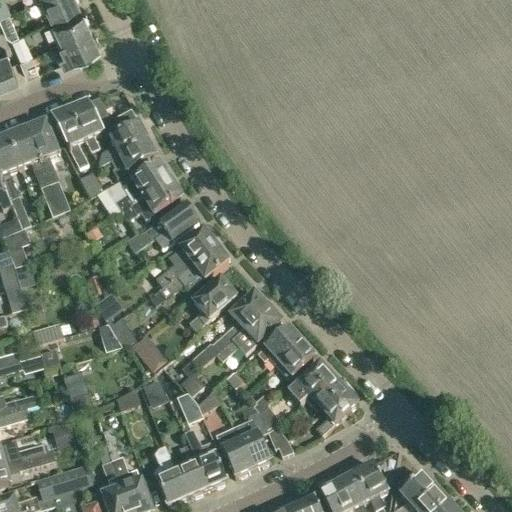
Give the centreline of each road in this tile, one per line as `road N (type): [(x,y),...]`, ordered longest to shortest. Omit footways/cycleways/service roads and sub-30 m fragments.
road 1 (residential): [(406,419),(252,246),(131,61)]
road 2 (residential): [(237,511),(406,419)]
road 3 (residential): [(0,116),(131,61)]
road 4 (residential): [(493,511),(406,419)]
